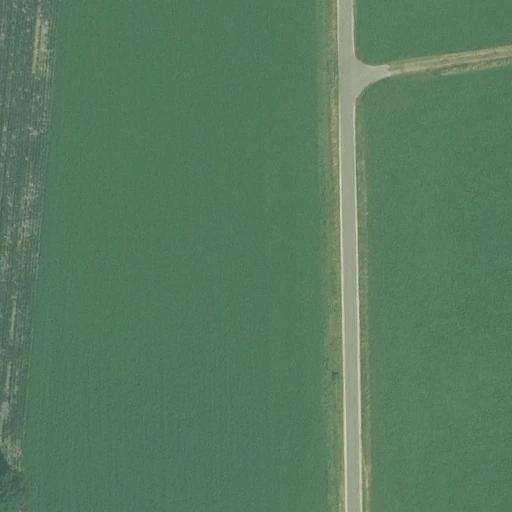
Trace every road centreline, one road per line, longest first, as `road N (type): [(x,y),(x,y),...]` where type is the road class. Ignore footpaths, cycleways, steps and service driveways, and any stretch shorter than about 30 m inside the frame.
road 1 (unclassified): [(358,511),(349,0)]
road 2 (track): [(511,59),(350,87)]
